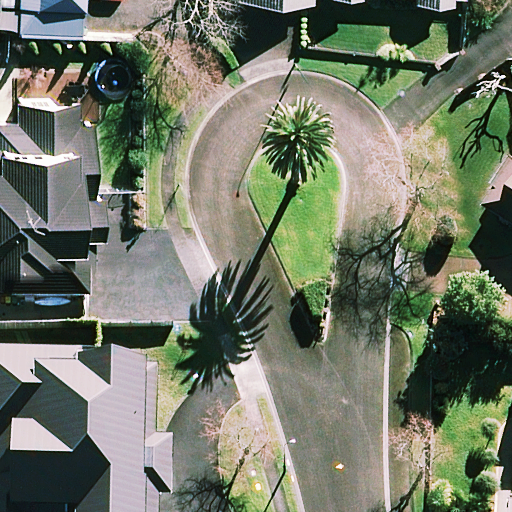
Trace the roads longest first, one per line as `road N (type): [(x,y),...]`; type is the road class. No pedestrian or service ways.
road 1 (residential): [(335,429),(223,209),(219,161),(235,128),(263,108),(329,103),(373,147),(377,187),(366,261)]
road 2 (residential): [(366,261),(335,429)]
